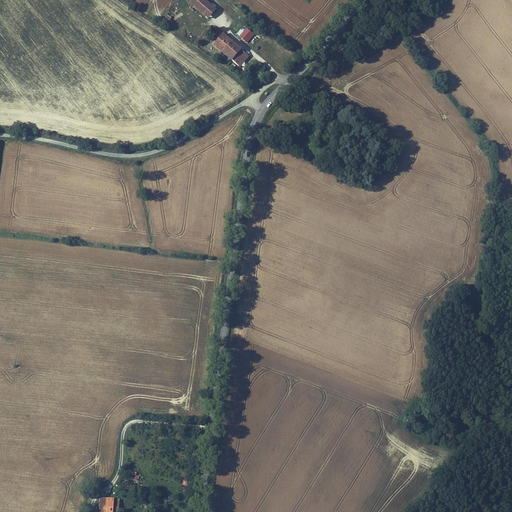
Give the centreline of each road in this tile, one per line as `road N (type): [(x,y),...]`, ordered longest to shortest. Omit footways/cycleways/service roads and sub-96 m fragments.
road 1 (secondary): [(199,511),(248,139),(260,108)]
road 2 (unclassified): [(247,100),(145,152),(114,154),(0,133)]
